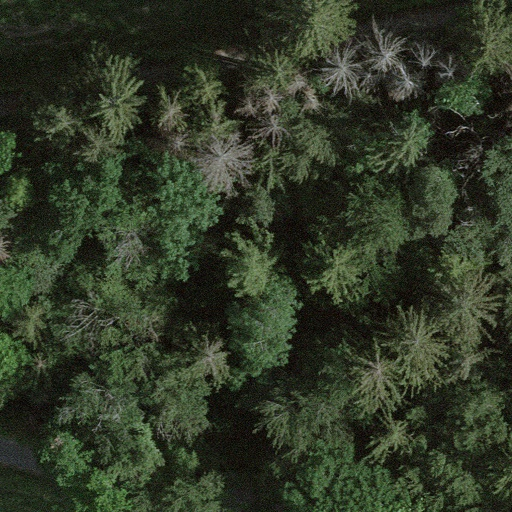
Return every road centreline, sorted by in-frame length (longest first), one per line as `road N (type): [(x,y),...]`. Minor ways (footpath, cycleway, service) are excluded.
road 1 (track): [(511,7),(0,105)]
road 2 (unclassified): [(0,450),(248,511)]
